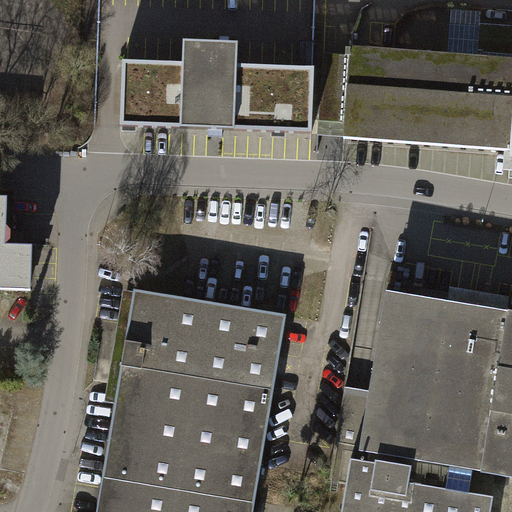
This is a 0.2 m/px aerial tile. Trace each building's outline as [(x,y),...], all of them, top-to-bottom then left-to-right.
[(315,0),(98,0),(95,100),(121,101),(123,62),(183,64),(184,42),(238,44),(237,66),(313,69),(315,0)] [(448,54),(350,47),(350,49),(346,49),(346,56),(323,54),(319,121),(345,123),(344,139),(511,150),(511,28),(480,26),(480,27),(450,25),(448,54)] [(120,127),(312,134),(314,69),(313,69),(237,66),(238,44),(184,42),(183,64),(123,62),(121,101),(120,127)] [(7,197),(0,197),(0,289),(31,291),(32,246),(6,245),(7,197)] [(511,320),(374,294),(332,511),(483,511),(489,485),(511,489),(511,320)] [(129,296),(93,511),(248,511),(280,320),(129,296)] [(0,406),(0,489),(18,410),(0,406)]
